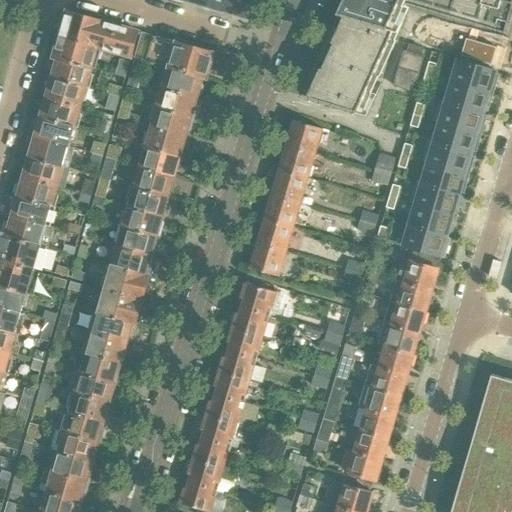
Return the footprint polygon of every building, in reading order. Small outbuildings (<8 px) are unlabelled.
[(194,6),(208,10),(210,0),(188,0),(188,1),(194,2),(194,3),(194,6)] [(224,11),(229,12),(232,0),(210,0),(208,10),(222,14),(224,11)] [(232,0),(229,12),(235,14),(234,14),(235,18),(246,20),(248,18),(248,17),(251,18),(256,0),(232,0)] [(320,68),(307,96),(307,98),(367,115),(378,90),(373,88),(379,75),(380,75),(396,40),(395,40),(403,23),(398,22),(406,4),(507,33),(511,14),(511,0),(344,0),(338,13),(344,15),(332,42),(334,43),(322,68),(320,68)] [(62,28),(60,36),(97,47),(104,22),(67,11),(66,15),(62,16),(59,25),(62,28)] [(138,31),(104,22),(97,47),(131,56),(138,31)] [(142,32),(135,57),(146,60),(152,35),(142,32)] [(146,60),(169,67),(202,76),(206,77),(212,55),(213,52),(211,52),(152,35),(146,60)] [(54,57),(58,58),(91,67),(97,47),(60,36),(58,43),(54,45),(51,52),(54,55),(54,57)] [(497,47),(466,38),(461,55),(492,64),(497,47)] [(423,48),(409,44),(407,51),(404,50),(394,85),(414,91),(424,56),(421,55),(423,48)] [(53,63),(49,76),(85,87),(91,67),(58,58),(56,63),(53,63)] [(457,58),(451,79),(493,92),(497,80),(493,79),(496,69),(457,58)] [(120,59),(115,74),(124,77),(129,62),(120,59)] [(429,60),(426,72),(434,74),(437,63),(429,60)] [(132,67),(129,78),(140,81),(143,70),(132,67)] [(169,67),(163,88),(195,97),(196,95),(197,95),(200,94),(203,86),(201,83),(200,83),(202,76),(169,67)] [(434,74),(426,72),(422,83),(430,86),(434,74)] [(48,92),(46,97),(79,107),(85,87),(49,76),(45,90),(47,92),(48,92)] [(140,81),(129,78),(127,85),(138,88),(140,81)] [(451,79),(445,100),(484,111),(486,103),(489,104),(493,92),(451,79)] [(163,88),(158,108),(194,118),(198,104),(195,102),(194,101),(195,97),(163,88)] [(105,108),(115,111),(119,96),(110,94),(105,108)] [(41,103),(38,116),(74,126),(79,107),(46,97),(45,102),(44,102),(41,103)] [(123,98),(118,117),(127,119),(132,100),(123,98)] [(445,100),(439,120),(481,133),(484,121),(481,120),(484,111),(445,100)] [(417,101),(414,113),(421,115),(425,104),(417,101)] [(158,108),(152,127),(184,136),(186,131),(187,131),(190,130),(194,118),(158,108)] [(421,115),(414,113),(410,124),(418,126),(421,115)] [(113,116),(104,114),(102,121),(99,132),(108,135),(111,124),(113,116)] [(37,131),(35,137),(68,147),(74,126),(38,116),(34,129),(36,131),(37,131)] [(291,137),(289,146),(315,154),(323,129),(294,120),(289,136),(291,137)] [(439,120),(433,141),(472,152),(474,144),(477,145),(481,133),(439,120)] [(115,127),(112,137),(122,139),(124,130),(115,127)] [(152,127),(146,146),(183,157),(187,143),(184,141),(183,140),(184,136),(152,127)] [(30,143),(26,156),(62,166),(68,147),(35,137),(34,142),(33,142),(30,143)] [(93,153),(92,154),(101,156),(105,144),(94,141),(91,152),(93,153)] [(433,141),(427,161),(469,173),(472,162),(469,161),(472,152),(433,141)] [(405,142),(402,154),(409,156),(413,144),(405,142)] [(107,157),(116,160),(118,160),(121,152),(122,148),(110,145),(109,149),(107,157)] [(146,146),(141,167),(173,176),(174,170),(175,170),(179,170),(183,157),(146,146)] [(284,155),(279,170),(308,178),(315,154),(289,146),(286,155),(284,155)] [(101,156),(92,154),(89,166),(98,168),(101,156)] [(379,154),(375,168),(391,172),(395,159),(379,154)] [(409,156),(402,154),(398,165),(406,167),(409,156)] [(25,171),(24,177),(56,186),(62,166),(26,156),(22,169),(25,171)] [(106,157),(101,176),(110,179),(116,160),(107,157),(106,157)] [(427,161),(421,182),(460,193),(462,185),(465,185),(469,173),(427,161)] [(141,167),(135,186),(171,197),(175,183),(172,181),(171,180),(173,176),(141,167)] [(391,172),(375,168),(372,181),(387,186),(391,172)] [(277,185),(274,195),(301,203),(308,178),(279,170),(275,184),(277,185)] [(101,176),(95,196),(104,199),(105,199),(110,179),(101,176)] [(19,182),(15,196),(51,206),(56,186),(24,177),(22,181),(19,182)] [(85,180),(81,193),(90,196),(94,183),(85,180)] [(421,182),(415,202),(457,214),(460,202),(457,202),(460,193),(421,182)] [(393,183),(390,195),(397,197),(401,185),(393,183)] [(135,186),(129,206),(161,216),(163,210),(168,209),(171,197),(135,186)] [(90,196),(81,193),(79,200),(88,203),(90,196)] [(269,203),(265,218),(294,227),(301,203),(274,195),(271,204),(269,203)] [(397,197),(390,195),(386,206),(394,208),(397,197)] [(14,211),(12,216),(45,225),(51,206),(15,196),(11,209),(13,211),(14,211)] [(104,199),(95,196),(92,205),(102,207),(104,199)] [(415,202),(409,222),(448,234),(450,225),(453,226),(457,214),(415,202)] [(129,206),(124,226),(160,236),(164,223),(161,220),(160,220),(161,216),(129,206)] [(363,211),(360,220),(375,225),(379,215),(363,211)] [(4,234),(47,248),(53,227),(45,225),(12,216),(11,221),(10,221),(7,222),(4,234)] [(262,233),(259,244),(287,251),(294,227),(265,218),(260,233),(262,233)] [(375,225),(360,220),(357,230),(373,235),(375,225)] [(448,234),(409,222),(403,244),(444,256),(448,243),(445,242),(447,237),(448,234)] [(70,232),(79,234),(80,235),(82,227),(72,224),(69,232),(70,232)] [(87,224),(83,236),(91,238),(94,226),(87,224)] [(377,236),(385,239),(388,227),(381,225),(377,236)] [(124,226),(118,245),(150,255),(151,250),(152,250),(156,249),(160,236),(124,226)] [(0,259),(39,270),(46,248),(47,248),(4,234),(3,234),(2,237),(0,235),(0,259)] [(287,251),(259,244),(257,252),(255,251),(250,267),(279,276),(287,251)] [(118,245),(112,266),(149,276),(149,275),(148,275),(152,262),(150,260),(148,260),(150,255),(118,245)] [(402,258),(396,280),(433,290),(435,283),(433,283),(438,268),(414,261),(402,258)] [(0,285),(25,293),(32,294),(39,270),(0,259),(0,285)] [(348,259),(345,269),(361,273),(363,264),(348,259)] [(374,261),(371,272),(378,274),(381,263),(374,261)] [(57,265),(55,272),(55,273),(67,276),(69,268),(57,265)] [(112,266),(106,289),(142,300),(149,276),(112,266)] [(361,273),(345,269),(342,278),(358,283),(361,273)] [(85,273),(74,270),(72,277),(83,281),(85,273)] [(378,274),(371,272),(367,284),(375,286),(378,274)] [(52,285),(64,288),(66,280),(54,277),(52,285)] [(396,280),(390,301),(425,311),(429,298),(430,299),(433,290),(396,280)] [(70,282),(68,289),(80,293),(82,284),(70,282)] [(244,298),(241,306),(264,312),(266,305),(271,305),(275,291),(245,282),(245,284),(246,284),(242,296),(241,295),(241,297),(244,298)] [(0,306),(20,312),(25,293),(0,285),(0,306)] [(106,289),(99,312),(135,323),(142,300),(106,289)] [(383,322),(392,324),(420,333),(422,325),(421,325),(425,311),(390,301),(383,322)] [(361,303),(358,314),(366,317),(369,306),(361,303)] [(0,327),(14,331),(20,312),(0,306),(0,327)] [(232,325),(232,327),(262,336),(266,320),(262,317),(264,312),(241,306),(239,313),(236,313),(236,315),(233,326),(232,325)] [(45,319),(54,322),(56,314),(45,311),(42,319),(45,319)] [(99,312),(93,333),(125,342),(127,337),(128,337),(131,336),(134,323),(135,324),(135,323),(99,312)] [(59,323),(68,326),(69,326),(71,318),(61,314),(58,323),(59,323)] [(366,317),(358,314),(358,315),(355,314),(351,325),(362,328),(366,317)] [(54,322),(45,319),(42,328),(39,338),(49,341),(52,331),(54,322)] [(330,322),(327,331),(342,336),(345,326),(330,322)] [(68,326),(59,323),(53,342),(62,345),(68,326)] [(392,324),(386,346),(412,353),(416,340),(418,341),(420,333),(392,324)] [(307,325),(305,334),(320,338),(322,329),(307,325)] [(0,349),(8,352),(18,354),(21,347),(11,344),(14,331),(0,327),(0,349)] [(230,342),(228,350),(251,356),(252,351),(257,351),(262,336),(232,327),(232,328),(229,339),(228,339),(228,341),(230,342)] [(342,336),(327,331),(324,341),(339,345),(342,336)] [(93,333),(87,352),(123,362),(127,349),(124,346),(125,342),(93,333)] [(302,339),(293,336),(290,344),(299,347),(302,339)] [(319,349),(333,353),(336,354),(337,354),(337,353),(340,346),(339,346),(339,345),(324,341),(324,340),(322,339),(319,349)] [(341,355),(342,355),(353,359),(356,347),(350,346),(350,345),(345,343),(341,355)] [(386,346),(380,366),(408,375),(410,366),(409,366),(412,353),(386,346)] [(30,357),(42,360),(44,352),(32,348),(30,357)] [(0,371),(3,372),(8,352),(0,349),(0,371)] [(50,350),(47,363),(57,365),(60,353),(50,350)] [(219,369),(219,370),(249,379),(253,366),(249,363),(251,356),(228,350),(226,356),(223,355),(223,357),(219,369)] [(87,352),(82,372),(113,381),(115,377),(116,377),(118,376),(123,362),(87,352)] [(342,355),(335,377),(346,380),(349,370),(353,359),(342,355)] [(31,367),(40,370),(43,362),(33,359),(31,367)] [(42,381),(52,384),(57,365),(47,363),(42,381)] [(365,385),(373,387),(400,395),(404,381),(405,382),(408,375),(380,366),(370,364),(365,385)] [(317,366),(314,375),(329,380),(332,370),(317,366)] [(217,385),(215,393),(238,400),(240,394),(244,394),(249,379),(219,370),(218,371),(219,372),(215,383),(214,385),(217,385)] [(82,372),(76,391),(111,401),(115,389),(113,386),(112,386),(113,381),(82,372)] [(511,511),(511,380),(492,374),(451,511),(511,511)] [(329,380),(314,375),(311,385),(326,389),(329,380)] [(335,377),(330,397),(341,400),(347,380),(346,380),(335,377)] [(38,393),(36,401),(46,404),(48,396),(52,384),(42,381),(39,394),(38,393)] [(373,387),(367,408),(395,417),(398,408),(396,408),(400,395),(373,387)] [(24,391),(22,399),(31,402),(33,394),(24,391)] [(76,391),(71,411),(102,421),(103,416),(104,416),(107,415),(111,401),(76,391)] [(206,413),(205,414),(236,423),(240,409),(236,407),(238,400),(215,393),(213,401),(210,400),(209,401),(210,401),(206,413)] [(330,397),(323,419),(335,422),(338,413),(337,412),(341,400),(330,397)] [(31,402),(22,399),(19,407),(16,417),(26,420),(29,411),(31,402)] [(46,404),(36,401),(32,414),(42,417),(46,404)] [(67,419),(64,431),(100,441),(103,429),(101,426),(102,421),(71,411),(61,408),(59,416),(67,419)] [(367,408),(361,430),(388,437),(392,424),(393,424),(395,417),(367,408)] [(304,410),(301,420),(316,424),(318,414),(304,410)] [(204,429),(202,437),(225,443),(227,438),(232,438),(236,423),(205,414),(205,415),(206,415),(202,426),(201,428),(204,429)] [(323,419),(316,439),(328,443),(331,431),(333,432),(335,422),(323,419)] [(316,424),(301,420),(298,430),(313,433),(316,424)] [(30,423),(26,439),(33,441),(38,425),(30,423)] [(50,449),(58,451),(91,461),(92,456),(93,456),(96,455),(100,441),(64,431),(56,429),(50,449)] [(10,430),(8,438),(21,441),(23,433),(10,430)] [(361,430),(355,451),(383,459),(385,451),(384,450),(388,437),(361,430)] [(193,457),(192,458),(224,466),(228,453),(224,450),(225,443),(202,437),(200,445),(197,443),(196,445),(197,445),(193,457)] [(21,441),(8,438),(6,445),(10,446),(19,448),(21,441)] [(328,443),(316,439),(313,451),(324,455),(328,443)] [(21,454),(30,456),(33,444),(24,441),(21,454)] [(58,451),(52,470),(88,481),(92,469),(90,466),(89,466),(91,461),(58,451)] [(383,459),(355,451),(348,473),(375,480),(379,466),(381,466),(383,459)] [(290,453),(288,463),(303,467),(306,458),(290,453)] [(224,466),(192,458),(192,459),(192,460),(189,471),(188,472),(191,473),(189,480),(213,487),(233,493),(240,471),(224,466)] [(303,467),(288,463),(285,472),(300,477),(303,467)] [(45,468),(41,481),(39,489),(47,491),(79,501),(81,495),(81,496),(84,495),(88,481),(52,470),(45,468)] [(1,470),(0,474),(0,478),(8,480),(10,473),(1,470)] [(16,472),(13,480),(23,483),(25,475),(16,472)] [(23,483),(13,480),(10,492),(19,496),(23,483)] [(213,487),(189,480),(187,488),(184,487),(183,489),(184,490),(181,501),(180,501),(180,502),(211,511),(215,496),(211,494),(213,487)] [(300,495),(304,496),(312,498),(315,487),(304,483),(300,495)] [(345,484),(339,506),(358,511),(367,511),(370,506),(368,506),(372,492),(345,484)] [(47,491),(41,511),(43,511),(79,511),(81,508),(79,506),(78,505),(79,501),(47,491)] [(312,498),(304,496),(301,507),(308,510),(312,498)] [(277,497),(275,507),(290,511),(292,501),(277,497)]
